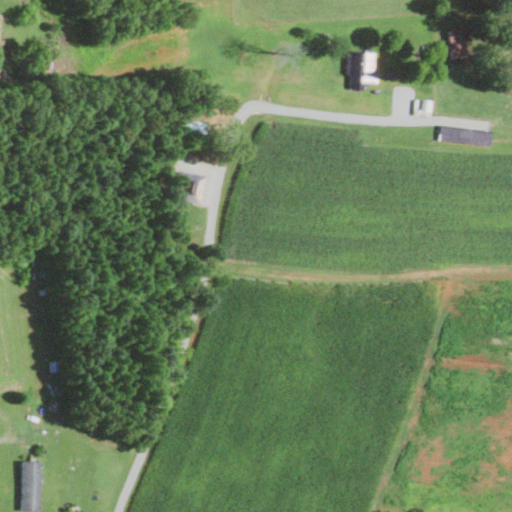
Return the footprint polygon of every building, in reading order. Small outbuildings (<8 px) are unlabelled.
[(450,58),(465,56),(462,27),(447,29),(450,58)] [(372,70),(373,53),(351,52),(350,89),(363,89),(363,83),(376,83),(377,70),(372,70)] [(489,147),(491,133),(439,125),(437,139),(489,147)] [(206,174),(186,170),(182,188),(176,187),(174,198),(199,203),(206,174)] [(39,510),(41,460),(21,459),(20,509),(39,510)]
